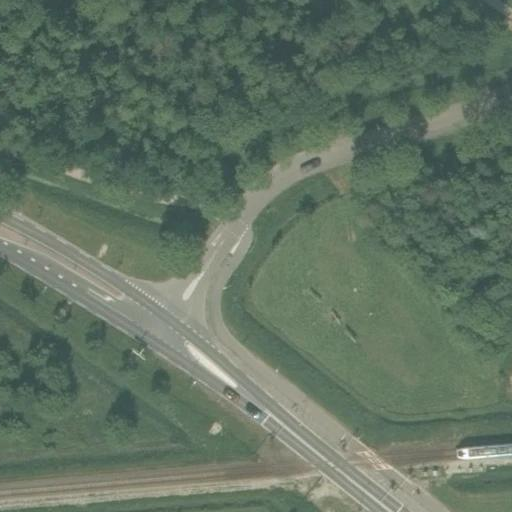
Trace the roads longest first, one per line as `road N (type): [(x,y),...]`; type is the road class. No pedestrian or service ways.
road 1 (tertiary): [(167,319),(218,243),(283,174),(511,94)]
road 2 (primary): [(404,511),(167,319)]
road 3 (primary): [(151,341),(376,511)]
road 4 (primary): [(167,319),(0,217)]
road 5 (primary): [(0,248),(151,341)]
